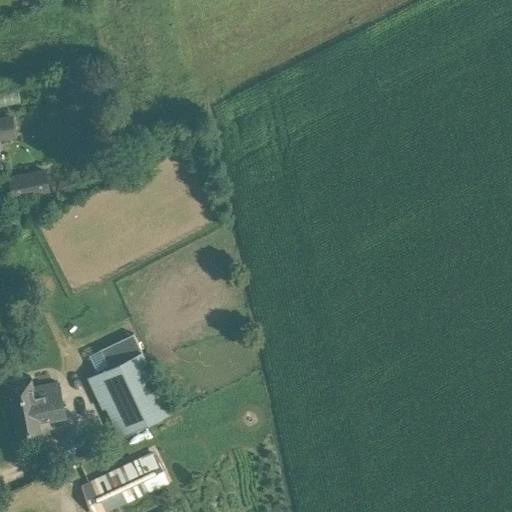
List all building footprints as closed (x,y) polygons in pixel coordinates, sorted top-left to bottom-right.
[(0,136),(15,134),(11,116),(0,118),(0,136)] [(14,196),(19,195),(49,189),(45,169),(10,176),(14,196)] [(142,352),(98,373),(126,432),(170,411),(142,352)] [(7,402),(11,401),(17,433),(41,428),(40,421),(65,416),(58,381),(33,386),(30,375),(3,381),(7,402)] [(155,455),(84,488),(94,511),(165,478),(155,455)]
